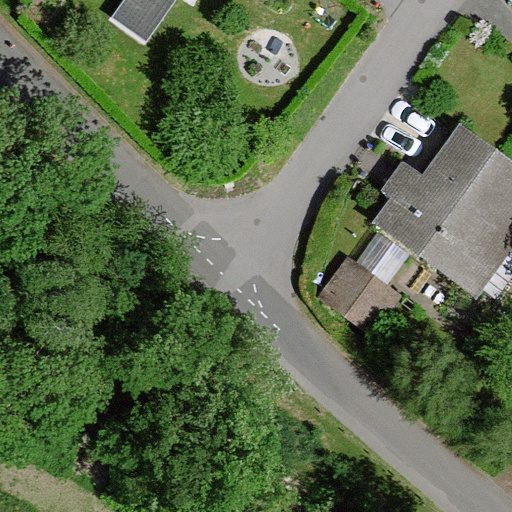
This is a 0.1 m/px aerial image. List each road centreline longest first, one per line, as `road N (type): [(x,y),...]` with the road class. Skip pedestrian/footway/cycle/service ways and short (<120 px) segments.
road 1 (residential): [(505,511),(239,261)]
road 2 (residential): [(239,261),(0,28)]
road 3 (residential): [(239,261),(426,0)]
